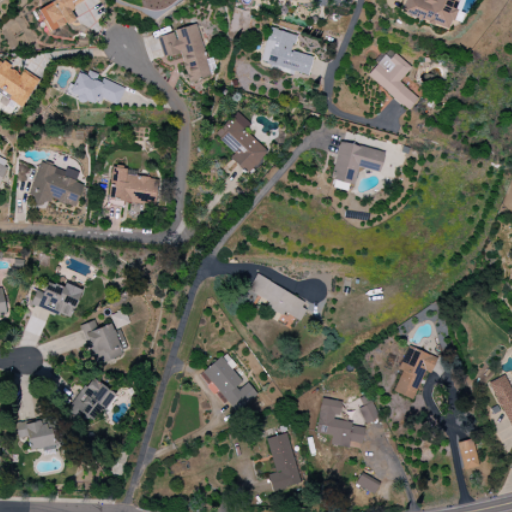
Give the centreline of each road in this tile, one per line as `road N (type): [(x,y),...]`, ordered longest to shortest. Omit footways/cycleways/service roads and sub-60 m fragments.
road 1 (residential): [(167,230),(176,223),(180,121),(121,49)]
road 2 (residential): [(0,227),(152,239),(167,230)]
